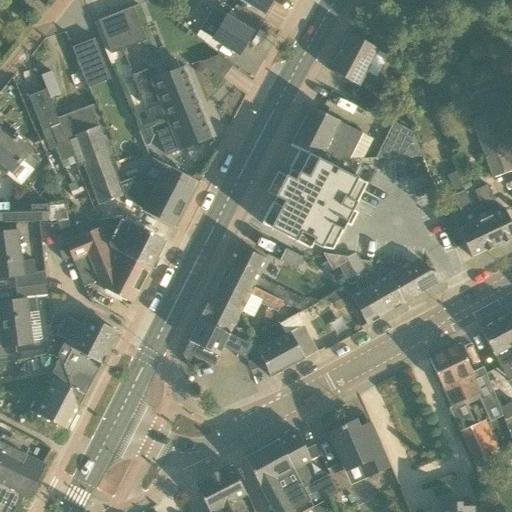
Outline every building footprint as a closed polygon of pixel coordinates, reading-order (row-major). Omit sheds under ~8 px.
[(240,0),(263,14),(272,0),(240,0)] [(146,40),(133,7),(98,20),(111,54),(146,40)] [(226,16),(214,9),(213,8),(199,30),(212,38),(212,39),(239,55),(253,32),(226,16)] [(377,48),(349,34),(329,71),(357,85),(377,48)] [(72,47),(83,77),(106,68),(94,38),(72,47)] [(160,100),(193,86),(185,67),(154,80),(149,69),(132,76),(145,106),(160,100)] [(168,120),(201,107),(193,86),(160,100),(168,120)] [(57,118),(45,89),(28,96),(42,130),(49,127),(57,145),(57,147),(65,166),(75,162),(66,141),(67,141),(66,139),(57,118)] [(364,90),(358,103),(372,110),(378,97),(364,90)] [(109,157),(116,155),(96,103),(90,106),(99,127),(88,131),(77,135),(66,139),(67,141),(66,141),(75,162),(77,166),(78,168),(84,165),(98,204),(123,194),(109,157)] [(88,131),(99,127),(90,106),(79,110),(88,131)] [(201,107),(168,120),(170,126),(156,132),(165,156),(213,137),(201,107)] [(362,133),(312,108),(310,107),(290,145),(299,150),(322,162),(348,160),(362,133)] [(77,135),(88,131),(79,110),(68,114),(77,135)] [(494,111),(471,120),(492,177),(511,169),(511,160),(510,155),(494,111)] [(66,139),(77,135),(68,114),(57,118),(66,139)] [(0,128),(0,162),(11,172),(21,160),(33,170),(41,160),(29,150),(30,150),(15,138),(14,139),(0,128)] [(375,159),(423,156),(421,152),(386,135),(375,158),(375,159)] [(299,150),(261,224),(310,249),(313,244),(320,248),(332,250),(365,184),(353,178),(361,164),(360,160),(348,160),(322,162),(299,150)] [(144,210),(173,224),(191,189),(162,174),(156,185),(143,178),(122,187),(127,200),(144,209),(144,210)] [(511,238),(511,225),(504,208),(499,211),(487,185),(474,191),(481,206),(474,210),(492,248),(511,238)] [(474,210),(473,210),(464,190),(453,195),(462,215),(454,219),(459,229),(458,230),(471,258),(492,248),(474,210)] [(0,205),(0,221),(47,220),(46,204),(0,205)] [(99,220),(101,226),(111,248),(122,254),(151,268),(164,241),(133,225),(134,222),(125,218),(124,220),(121,219),(99,220)] [(101,226),(65,242),(73,261),(89,254),(104,289),(132,304),(151,268),(122,254),(111,248),(101,226)] [(0,232),(0,277),(14,276),(16,288),(46,284),(45,271),(35,272),(34,259),(22,261),(18,230),(0,232)] [(299,270),(310,250),(289,242),(280,261),(299,270)] [(283,302),(302,311),(306,301),(258,277),(267,260),(237,245),(225,269),(254,283),(252,286),(283,302)] [(374,270),(368,273),(356,251),(346,257),(348,261),(358,280),(364,277),(386,314),(442,283),(436,273),(403,267),(402,267),(380,280),(374,270)] [(351,296),(366,325),(386,314),(364,277),(358,280),(348,261),(341,265),(336,255),(323,253),(332,271),(340,266),(350,284),(354,282),(360,292),(351,296)] [(254,283),(225,269),(212,296),(241,311),(250,293),(262,299),(260,303),(277,311),(283,302),(252,286),(254,283)] [(17,300),(0,302),(0,334),(2,348),(32,343),(28,312),(40,311),(39,298),(48,297),(46,284),(16,288),(17,300)] [(212,296),(201,317),(251,344),(248,338),(253,336),(241,311),(212,296)] [(511,312),(480,329),(499,366),(511,359),(511,312)] [(77,409),(78,408),(117,332),(87,316),(82,326),(65,316),(55,334),(73,343),(70,349),(63,345),(58,354),(59,357),(59,358),(77,409)] [(251,344),(201,317),(189,341),(197,345),(193,352),(195,355),(214,364),(223,344),(246,355),(251,344)] [(259,348),(270,378),(305,359),(304,358),(314,353),(315,353),(316,352),(302,326),(290,333),(290,332),(285,334),(279,322),(256,335),(262,346),(259,348)] [(470,375),(473,373),(459,345),(429,359),(452,407),(479,394),(470,375)] [(67,430),(77,409),(59,358),(49,378),(54,380),(36,414),(67,430)] [(328,432),(336,450),(346,472),(358,466),(363,478),(391,466),(371,421),(358,427),(355,420),(328,432)] [(476,425),(462,431),(474,456),(487,449),(476,425)] [(278,441),(309,500),(313,507),(337,493),(329,474),(313,483),(303,464),(310,460),(297,430),(278,441)] [(309,500),(278,441),(278,440),(259,450),(282,495),(284,494),(293,511),(303,511),(313,507),(309,500)] [(25,455),(17,451),(0,442),(0,482),(22,493),(22,494),(29,497),(45,465),(26,455),(25,454),(25,455)] [(293,511),(284,494),(282,495),(259,450),(245,458),(273,511),(293,511)] [(195,484),(195,485),(209,511),(243,511),(242,510),(244,509),(239,498),(246,494),(231,466),(195,484)] [(0,511),(12,511),(22,494),(22,493),(0,482),(0,511)] [(472,511),(473,506),(460,507),(460,502),(433,502),(432,511),(472,511)]
